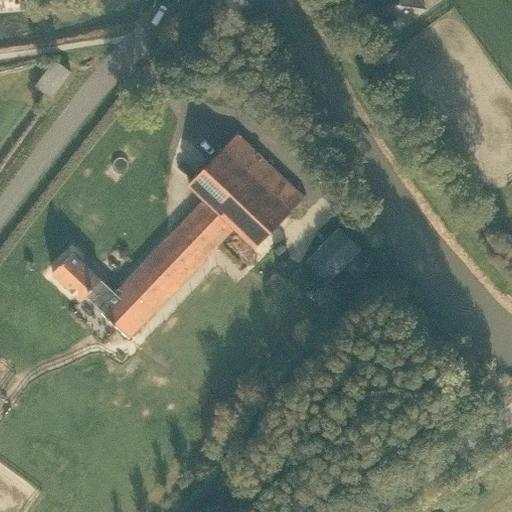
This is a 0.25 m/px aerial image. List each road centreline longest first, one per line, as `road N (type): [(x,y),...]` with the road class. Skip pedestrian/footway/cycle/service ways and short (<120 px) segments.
road 1 (unclassified): [(0,213),(167,0)]
road 2 (tertiary): [(364,511),(511,416)]
